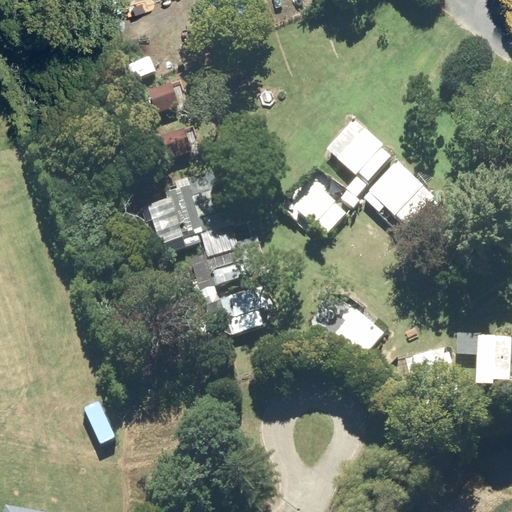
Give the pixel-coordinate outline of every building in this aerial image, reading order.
[(371,184),(394,158),(386,152),(388,149),(356,121),(328,152),(359,180),(362,176),(371,184)] [(408,234),(436,205),(399,170),(371,200),(408,234)] [(205,237),(236,227),(221,177),(191,187),(205,237)] [(367,190),(357,181),(348,192),(358,201),(367,190)] [(347,222),(306,184),(289,203),(302,215),(299,218),(316,234),(317,233),(328,243),(347,222)] [(356,203),(343,193),(336,202),(349,212),(356,203)] [(338,250),(371,277),(382,264),(380,262),(386,256),(374,247),(386,233),(367,218),(356,232),(353,231),(338,250)] [(192,261),(202,293),(248,278),(239,247),(192,261)] [(218,290),(203,295),(207,306),(222,301),(218,290)] [(229,343),(277,325),(273,312),(266,310),(261,296),(218,310),(229,343)] [(333,357),(336,355),(361,375),(387,342),(358,319),(350,330),(321,315),(314,329),(321,351),(333,357)] [(511,340),(480,340),(478,387),(496,387),(497,384),(511,384),(511,340)] [(462,402),(450,356),(415,365),(422,391),(417,393),(419,402),(424,401),(429,418),(450,412),(448,405),(462,402)] [(403,401),(416,386),(401,372),(397,376),(388,368),(376,382),(385,389),(387,387),(403,401)] [(415,429),(426,426),(423,417),(412,421),(415,429)]
